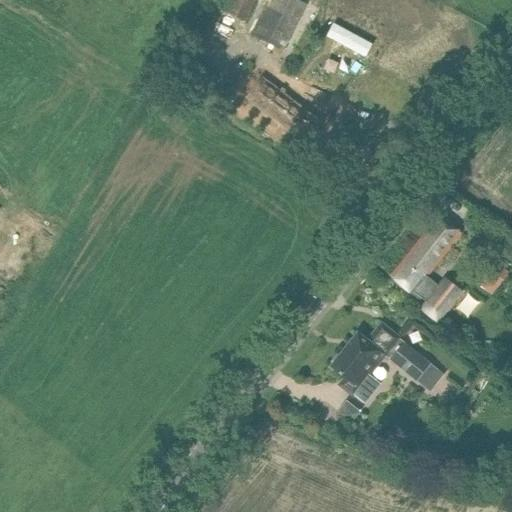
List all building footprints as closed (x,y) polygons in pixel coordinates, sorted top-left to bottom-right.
[(245,23),(256,0),(213,0),(211,6),(245,23)] [(297,0),(271,0),(253,35),(283,51),(307,5),(297,0)] [(212,69),(181,53),(167,79),(198,95),(212,69)] [(261,77),(244,100),(306,145),(323,122),(261,77)] [(427,275),(461,232),(439,215),(391,275),(420,298),(421,296),(427,301),(439,284),(427,275)] [(492,261),(476,282),(492,294),(508,273),(492,261)] [(461,290),(445,277),(422,307),(438,320),(461,290)] [(430,363),(431,363),(381,323),(367,341),(358,333),(331,366),(345,377),(340,384),(353,395),(354,393),(363,400),(377,382),(369,375),(384,355),(417,381),(417,380),(430,390),(443,373),(430,363)] [(499,447),(491,465),(505,471),(509,461),(504,459),(508,451),(499,447)]
